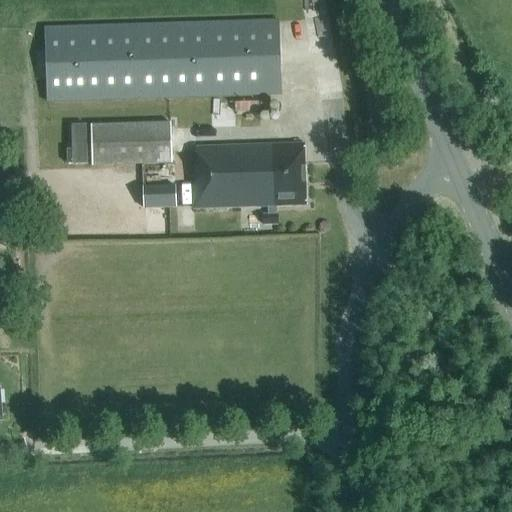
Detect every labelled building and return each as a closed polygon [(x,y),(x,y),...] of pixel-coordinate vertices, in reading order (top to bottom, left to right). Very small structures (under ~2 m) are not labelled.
[(48,101),(282,93),(279,22),(45,29),(48,101)] [(261,109),(261,100),(239,101),(239,110),(261,109)] [(91,126),(94,166),(171,162),(171,123),(91,126)] [(194,209),(306,205),(304,144),(196,148),(197,167),(193,167),(194,209)] [(176,192),(176,185),(143,187),(144,208),(168,207),(177,206),(176,192)] [(263,225),(277,224),(277,214),(263,215),(263,225)]
